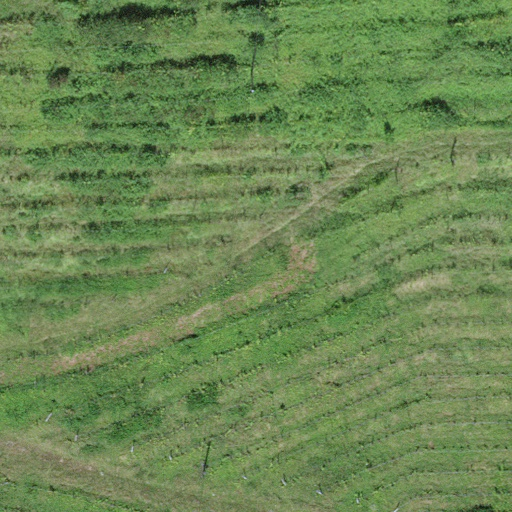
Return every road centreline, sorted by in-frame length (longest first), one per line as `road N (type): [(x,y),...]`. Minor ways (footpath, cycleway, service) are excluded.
road 1 (track): [(0,338),(141,306),(332,188),(434,144),(511,141)]
road 2 (track): [(221,511),(119,491),(18,453),(0,438)]
